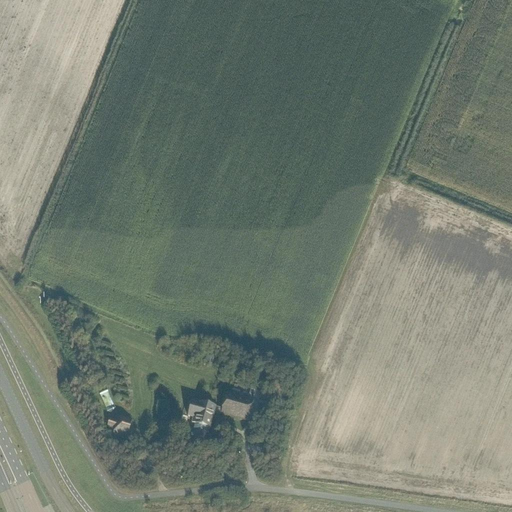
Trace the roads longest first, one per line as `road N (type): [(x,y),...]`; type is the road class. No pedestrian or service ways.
road 1 (residential): [(172,493),(251,487),(441,511)]
road 2 (unclassified): [(0,374),(66,511)]
